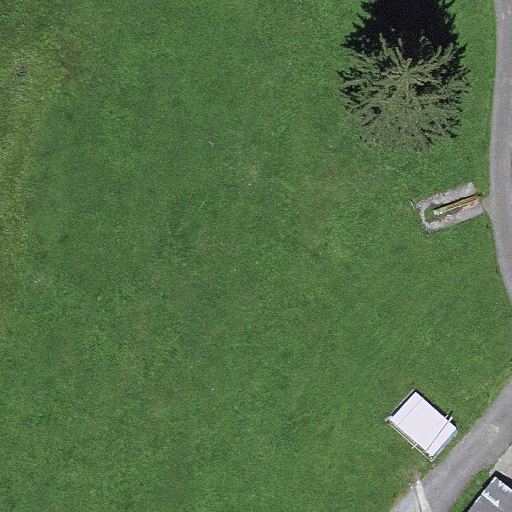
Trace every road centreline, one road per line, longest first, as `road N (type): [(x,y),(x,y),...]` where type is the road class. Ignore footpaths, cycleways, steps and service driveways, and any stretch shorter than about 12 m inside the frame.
road 1 (track): [(506,0),(499,192),(511,265)]
road 2 (track): [(511,401),(422,511)]
